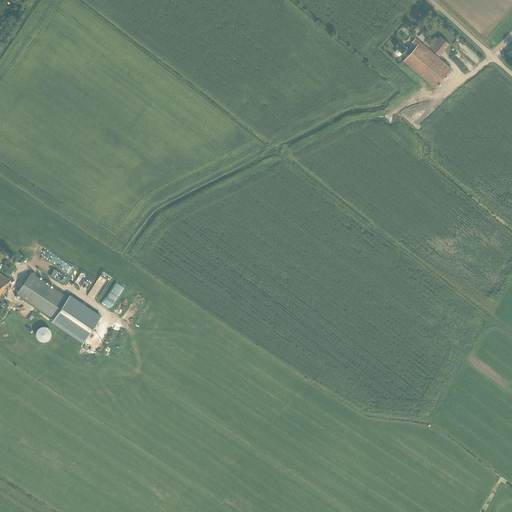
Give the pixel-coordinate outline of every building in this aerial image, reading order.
[(410,32),(404,28),(397,37),(403,41),(410,32)] [(447,42),(449,39),(445,36),(443,38),(440,35),(438,39),(435,36),(430,42),(432,45),(430,47),(439,56),(450,44),(447,42)] [(404,61),(435,88),(451,69),(416,38),(412,42),(414,44),(411,46),(408,49),(407,48),(399,41),(395,47),(397,49),(395,52),(395,53),(399,56),(400,56),(402,53),(405,51),(409,55),(404,61)] [(449,57),(465,73),(472,66),(474,68),(477,64),(478,66),(482,62),(458,38),(451,45),(456,50),(449,57)] [(405,113),(408,116),(416,107),(413,105),(405,113)] [(69,297),(31,272),(17,294),(54,319),(52,322),(83,343),(101,316),(70,295),(69,297)] [(81,272),(76,280),(81,282),(82,280),(84,281),(86,279),(91,282),(93,279),(81,272)] [(7,289),(5,288),(10,280),(0,273),(0,295),(2,292),(4,293),(7,289)] [(96,282),(93,280),(84,294),(95,301),(106,283),(99,278),(96,282)] [(115,281),(100,307),(110,312),(124,286),(115,281)] [(23,314),(26,315),(25,318),(26,319),(31,311),(22,305),(16,314),(21,317),(23,314)] [(4,322),(10,310),(7,308),(1,320),(4,322)] [(52,332),(51,331),(51,330),(50,328),(49,327),(47,327),(46,326),(44,326),(43,326),(41,327),(40,327),(39,328),(38,330),(37,331),(37,332),(36,334),(37,335),(37,337),(38,338),(39,339),(40,340),(41,341),(43,341),(44,342),(46,341),(47,341),(49,340),(50,339),(51,338),(51,337),(52,335),(52,334),(52,332)]
